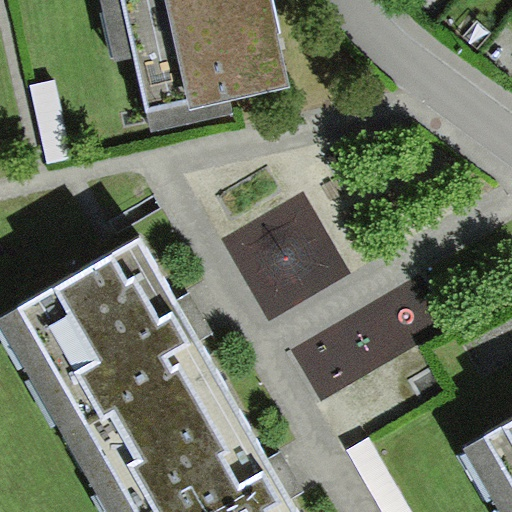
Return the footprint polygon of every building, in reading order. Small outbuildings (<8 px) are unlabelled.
[(104,0),(117,56),(133,53),(151,131),(238,112),(235,97),(292,85),(272,0),(104,0)] [(55,80),(32,85),(48,162),(71,158),(55,80)] [(111,234),(0,303),(0,327),(86,455),(205,379),(111,234)] [(286,511),(205,379),(86,455),(123,511),(286,511)] [(511,511),(511,402),(456,434),(509,511),(511,511)]
